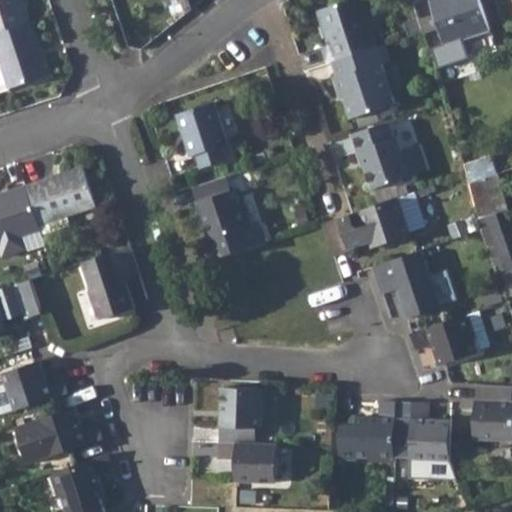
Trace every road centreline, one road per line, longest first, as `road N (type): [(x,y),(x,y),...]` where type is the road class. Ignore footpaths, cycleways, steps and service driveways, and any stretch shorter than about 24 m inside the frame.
road 1 (residential): [(179,351),(107,110)]
road 2 (residential): [(381,359),(179,351)]
road 3 (residential): [(179,351),(116,349),(103,357),(119,414),(152,447)]
road 4 (residential): [(243,0),(107,110)]
